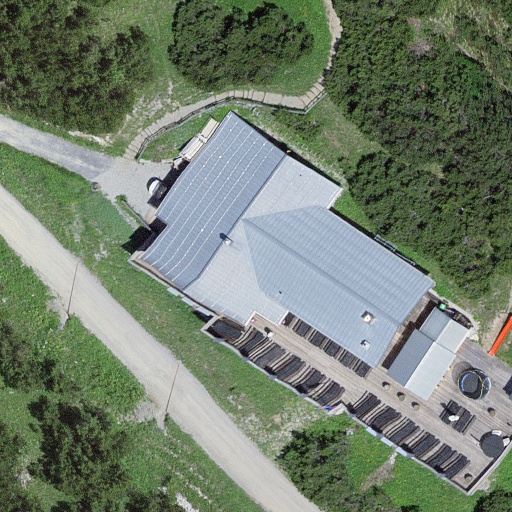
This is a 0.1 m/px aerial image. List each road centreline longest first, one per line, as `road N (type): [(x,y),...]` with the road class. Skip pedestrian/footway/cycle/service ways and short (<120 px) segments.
road 1 (track): [(0,190),(321,511)]
road 2 (track): [(0,119),(202,192)]
